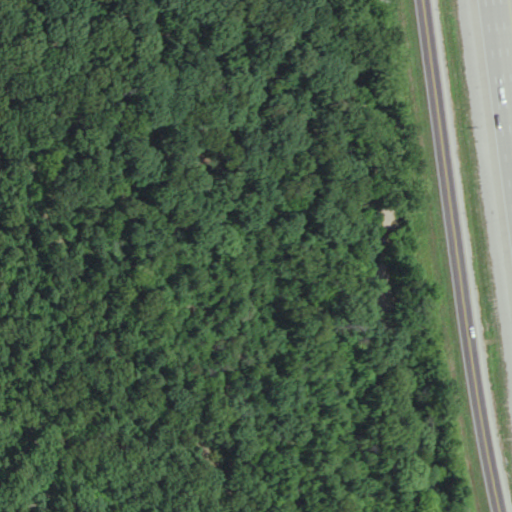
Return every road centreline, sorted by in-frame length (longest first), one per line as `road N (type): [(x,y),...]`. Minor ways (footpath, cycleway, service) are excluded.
road 1 (tertiary): [(500,511),(423,0)]
road 2 (motorway): [(490,0),(511,161)]
